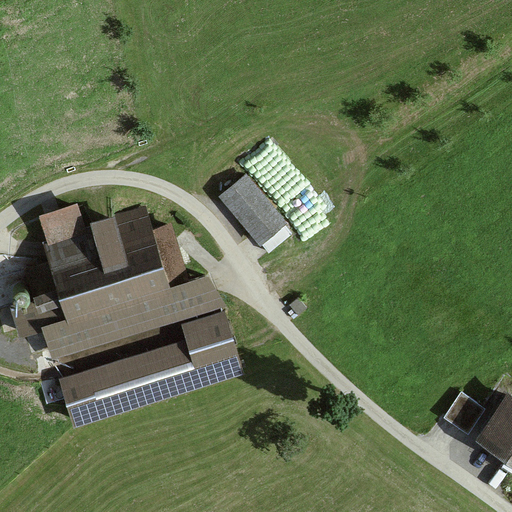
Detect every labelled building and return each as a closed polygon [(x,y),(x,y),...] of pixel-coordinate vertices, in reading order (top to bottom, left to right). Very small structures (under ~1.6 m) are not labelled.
[(286,223),(248,175),(220,198),(258,245),(286,223)] [(41,297),(11,306),(20,336),(47,328),(55,357),(218,309),(208,275),(188,281),(172,227),(151,233),(143,208),(84,225),(77,203),(34,215),(57,292),(41,297)] [(59,379),(72,424),(245,376),(227,313),(181,326),(186,343),(59,379)] [(511,454),(511,386),(508,384),(476,431),(511,454)] [(484,406),(461,390),(446,411),(469,427),(484,406)]
